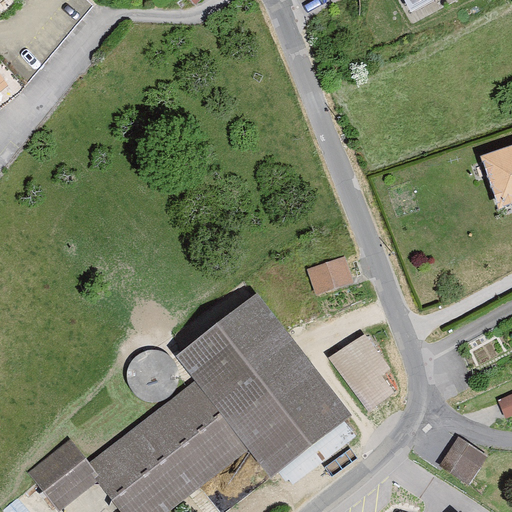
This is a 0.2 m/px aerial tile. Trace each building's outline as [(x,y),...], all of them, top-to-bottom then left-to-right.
[(401,0),(410,16),(441,0),(401,0)] [(0,94),(9,87),(0,75),(0,94)] [(511,151),(482,161),(499,214),(511,209),(511,151)] [(345,256),(307,270),(317,296),(355,282),(353,278),(348,265),(345,256)] [(352,415),(258,293),(176,356),(196,381),(90,464),(96,480),(120,511),(170,511),(248,450),(271,479),(352,415)] [(366,333),(330,359),(369,412),(395,393),(382,375),(391,369),(366,333)] [(164,402),(173,395),(178,385),(179,374),(174,363),(165,356),(154,353),(143,355),(134,362),(129,372),(128,383),(133,394),(141,401),(152,404),(164,402)] [(511,418),(511,396),(498,402),(506,421),(511,418)] [(60,511),(96,480),(90,464),(71,439),(29,473),(59,511),(60,511)] [(489,458),(459,440),(440,471),(470,489),(489,458)] [(33,511),(24,497),(10,505),(14,511),(33,511)]
